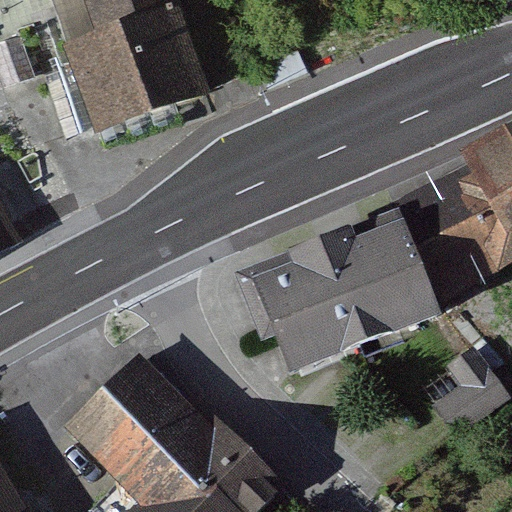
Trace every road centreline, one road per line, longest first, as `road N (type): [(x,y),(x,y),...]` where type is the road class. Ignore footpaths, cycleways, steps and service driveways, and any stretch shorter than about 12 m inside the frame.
road 1 (residential): [(132,244),(183,343),(247,420),(347,511)]
road 2 (primary): [(258,187),(511,74)]
road 3 (residential): [(258,187),(196,0)]
road 4 (primary): [(0,315),(132,244)]
road 5 (primary): [(132,244),(258,187)]
